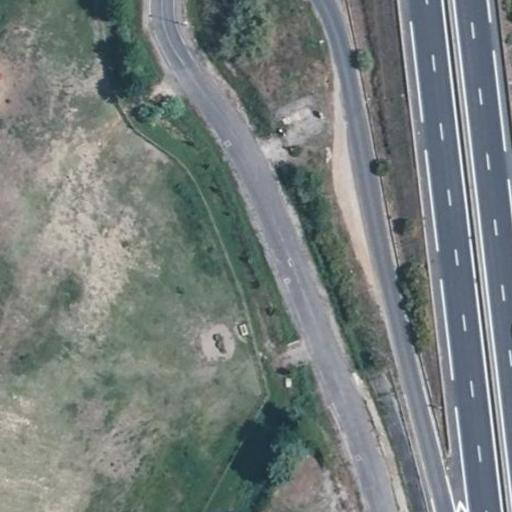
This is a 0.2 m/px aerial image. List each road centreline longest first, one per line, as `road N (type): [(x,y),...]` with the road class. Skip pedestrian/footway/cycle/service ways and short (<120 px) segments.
road 1 (unclassified): [(385,511),(241,148),(169,40),(163,0)]
road 2 (primary): [(330,0),(352,71),(393,300),(443,511)]
road 3 (primary): [(422,0),(485,511)]
road 4 (primary): [(511,361),(470,0)]
